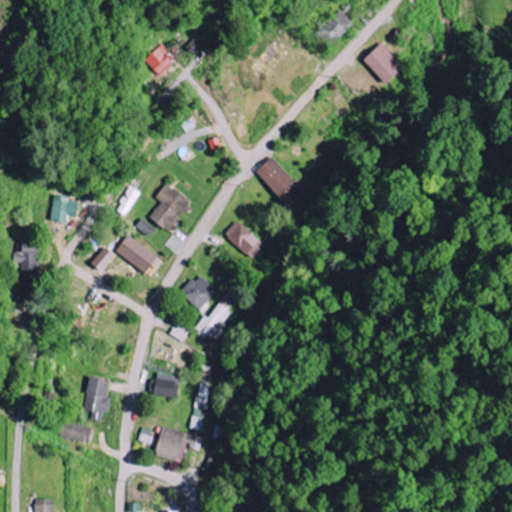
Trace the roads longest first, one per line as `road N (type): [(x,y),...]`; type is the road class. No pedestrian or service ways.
road 1 (residential): [(153,317),(246,167),(395,0)]
road 2 (residential): [(17,511),(24,396),(67,272)]
road 3 (residential): [(71,250),(116,182),(131,142),(186,80)]
road 4 (residential): [(139,462),(126,429),(153,317)]
